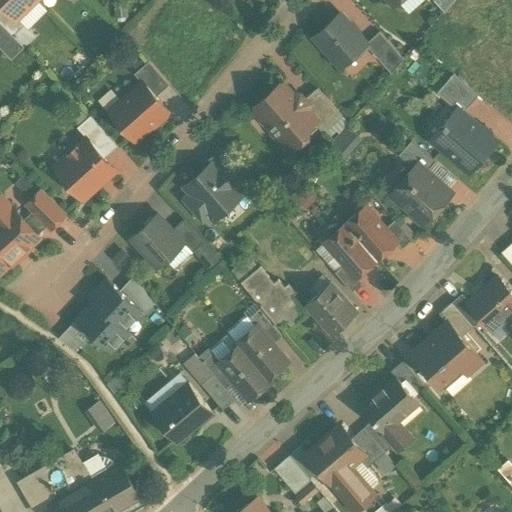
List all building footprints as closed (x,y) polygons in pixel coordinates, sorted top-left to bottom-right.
[(34,0),(0,0),(0,1),(17,18),(18,17),(34,0)] [(17,18),(0,1),(0,20),(8,29),(13,35),(24,24),(18,17),(17,18)] [(340,13),(314,36),(340,66),(354,54),(360,54),(368,47),(369,46),(366,42),(358,33),(360,31),(351,22),(349,23),(340,13)] [(13,35),(8,29),(0,37),(0,40),(10,50),(19,41),(13,35)] [(507,36),(499,29),(485,45),(493,51),(474,75),(499,96),(511,82),(510,81),(511,79),(511,37),(508,34),(507,36)] [(404,58),(379,31),(366,42),(369,46),(368,47),(391,73),(404,58)] [(169,84),(149,60),(134,73),(143,83),(144,82),(156,96),(169,84)] [(478,95),(453,73),(437,92),(453,106),(457,101),(466,109),(478,95)] [(143,83),(111,111),(134,139),(168,110),(156,96),(144,82),(143,83)] [(293,96),(284,85),(278,85),(257,103),(256,110),(249,116),(250,117),(258,111),(273,129),(273,135),(287,152),(318,126),(298,104),(303,100),(298,95),(294,95),(293,96)] [(303,100),(298,104),(318,126),(322,131),(341,114),(318,87),(303,100)] [(496,141),(457,108),(443,124),(445,126),(434,138),(433,136),(431,138),(470,171),(496,141)] [(103,128),(91,114),(77,127),(86,137),(89,140),(103,128)] [(86,137),(66,155),(66,164),(58,170),(84,199),(116,170),(105,157),(117,144),(103,128),(89,140),(86,137)] [(435,161),(411,140),(398,155),(413,168),(417,162),(427,171),(435,161)] [(210,162),(187,182),(193,189),(187,194),(208,218),(237,193),(210,162)] [(413,168),(390,194),(412,213),(416,208),(429,220),(452,193),(427,171),(417,162),(413,168)] [(42,188),(25,204),(32,211),(46,225),(49,229),(66,212),(42,188)] [(13,208),(1,195),(0,195),(0,270),(10,262),(13,262),(27,249),(27,246),(39,235),(37,233),(24,218),(14,207),(13,208)] [(366,205),(345,223),(376,259),(396,242),(397,241),(385,228),(366,205)] [(46,225),(32,211),(24,218),(37,233),(46,225)] [(172,229),(158,213),(131,237),(157,267),(166,258),(183,243),(184,242),(172,229)] [(204,241),(184,218),(172,229),(184,242),(183,243),(191,252),(192,252),(204,241)] [(412,239),(394,220),(385,228),(397,241),(396,242),(401,248),(412,239)] [(376,259),(345,223),(324,241),(344,264),(356,277),(357,276),(376,259)] [(511,241),(500,252),(511,264),(511,241)] [(183,243),(166,258),(175,267),(191,252),(183,243)] [(246,259),(233,270),(243,282),(256,271),(246,259)] [(356,277),(344,264),(335,272),(351,292),(362,282),(357,276),(356,277)] [(279,279),(269,287),(256,271),(243,282),(277,324),(285,317),(292,325),(307,313),(292,295),(296,292),(289,284),(286,287),(279,279)] [(511,309),(511,291),(498,276),(469,301),(468,302),(482,318),(491,328),(505,315),(511,309)] [(130,279),(119,290),(145,315),(156,304),(130,279)] [(110,281),(75,318),(110,352),(145,315),(119,290),(110,281)] [(357,312),(331,282),(307,303),(333,333),(357,312)] [(482,318),(468,302),(469,301),(462,293),(452,302),(473,326),(482,318)] [(473,326),(452,302),(439,313),(446,321),(447,320),(461,336),(473,326)] [(282,336),(259,308),(249,317),(257,326),(257,325),(272,344),(282,336)] [(446,321),(411,351),(440,385),(462,366),(468,373),(483,361),(461,336),(447,320),(446,321)] [(257,326),(237,343),(239,346),(240,345),(267,378),(267,377),(287,361),(272,344),(257,325),(257,326)] [(267,378),(240,345),(239,346),(220,361),(220,362),(235,380),(249,397),(269,380),(267,377),(267,378)] [(220,361),(213,352),(202,361),(214,375),(225,388),(235,380),(220,362),(220,361)] [(426,386),(404,362),(393,371),(397,376),(398,376),(415,395),(426,386)] [(214,375),(202,384),(223,410),(235,400),(225,388),(214,375)] [(397,376),(363,405),(374,418),(373,419),(383,432),(385,430),(396,443),(395,443),(399,448),(411,437),(411,436),(409,437),(396,422),(407,412),(403,408),(416,397),(415,395),(398,376),(397,376)] [(190,383),(155,413),(156,415),(157,414),(167,426),(165,427),(179,443),(198,427),(197,426),(212,412),(213,413),(214,412),(190,383)] [(383,432),(373,419),(363,427),(384,452),(395,443),(396,443),(385,430),(383,432)] [(307,453),(320,469),(331,482),(332,482),(355,509),(364,502),(360,497),(367,491),(370,494),(371,493),(349,467),(359,458),(365,453),(352,438),(351,437),(350,439),(340,427),(341,426),(340,424),(307,453)] [(384,452),(363,427),(352,438),(365,453),(359,458),(367,467),(374,461),(384,452)] [(307,453),(301,445),(289,455),(309,478),(320,469),(307,453)] [(89,479),(73,451),(16,483),(32,511),(46,505),(50,511),(111,511),(142,495),(122,461),(89,479)] [(384,452),(374,461),(385,473),(395,465),(384,452)] [(309,478),(289,455),(277,465),(289,479),(286,482),(295,493),(311,480),(309,478)] [(511,479),(511,465),(509,461),(499,470),(509,481),(511,479)] [(266,511),(257,497),(234,511),(266,511)]
